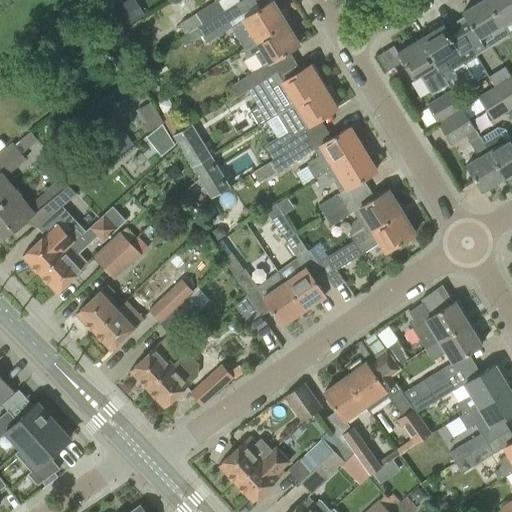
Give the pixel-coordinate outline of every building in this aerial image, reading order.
[(195,14),(201,24),(223,11),(217,2),(219,0),(214,0),(215,2),(195,14)] [(481,0),(462,12),(468,21),(458,27),(468,44),(475,56),(487,49),(480,37),(491,30),(498,41),(507,35),(501,25),(500,25),(484,0),(481,0)] [(511,0),(484,0),(500,25),(501,25),(507,35),(511,42),(511,41),(511,21),(510,19),(511,17),(511,0)] [(232,27),(244,48),(285,23),(271,1),(243,19),(235,5),(223,12),(223,11),(201,24),(201,25),(197,29),(206,43),(232,27)] [(126,4),(115,10),(126,28),(137,21),(126,4)] [(72,5),(58,9),(61,19),(75,15),(72,5)] [(285,23),(244,48),(245,48),(243,50),(248,58),(254,54),(262,67),(298,45),(285,23)] [(428,30),(429,32),(419,38),(442,76),(451,70),(445,59),(457,52),(464,63),(475,56),(468,44),(458,27),(447,33),(442,24),(440,25),(439,23),(428,30)] [(442,76),(419,38),(397,52),(413,78),(426,70),(433,81),(442,76)] [(272,118),(276,116),(276,115),(323,86),(317,76),(319,75),(311,63),(282,81),(278,75),(264,84),(274,100),(265,106),(272,118)] [(488,76),(494,86),(510,76),(505,66),(488,76)] [(256,71),(230,87),(236,96),(262,81),(256,71)] [(511,78),(495,89),(509,111),(511,109),(511,78)] [(272,161),(304,141),(315,134),(309,125),(337,108),(323,86),(276,115),(276,116),(287,133),(277,138),(264,146),(272,161)] [(509,111),(495,89),(478,98),(492,122),(509,111)] [(438,122),(438,123),(462,108),(451,90),(426,105),(437,123),(438,122)] [(462,108),(438,123),(437,124),(450,144),(474,129),(462,108)] [(161,123),(145,136),(160,155),(173,144),(161,123)] [(211,156),(191,124),(172,135),(191,167),(192,166),(192,167),(211,156)] [(314,179),(321,175),(362,149),(348,127),(320,145),(321,146),(313,150),(317,157),(307,163),(306,167),(314,179)] [(496,127),(480,137),(488,150),(488,151),(504,177),(511,172),(511,140),(510,137),(509,138),(504,129),(496,127)] [(488,150),(480,137),(479,136),(469,142),(478,157),(465,164),(481,191),(504,177),(488,151),(488,150)] [(0,203),(16,191),(4,176),(25,159),(21,154),(14,145),(11,141),(0,150),(0,203)] [(304,141),(272,161),(269,163),(276,173),(310,152),(304,141)] [(321,175),(326,183),(331,180),(339,193),(375,171),(362,149),(321,175)] [(192,166),(191,167),(210,198),(230,187),(211,156),(192,167),(192,166)] [(16,191),(0,203),(0,237),(2,239),(17,227),(29,217),(38,227),(58,210),(75,196),(77,194),(64,179),(29,207),(16,191)] [(348,234),(353,241),(401,212),(387,190),(370,200),(352,211),(357,218),(351,222),(348,234)] [(319,205),(325,215),(342,204),(336,194),(319,205)] [(342,204),(325,215),(331,226),(349,215),(342,204)] [(332,265),(335,270),(379,242),(385,251),(414,234),(401,212),(353,241),(326,257),(332,265)] [(271,221),(297,258),(298,258),(298,257),(307,251),(281,214),(271,221)] [(65,249),(39,274),(56,292),(87,263),(78,253),(97,235),(103,241),(116,229),(102,215),(97,219),(81,235),(81,234),(70,244),(65,249)] [(226,221),(221,225),(227,234),(236,228),(232,222),(226,221)] [(68,235),(56,222),(21,255),(39,274),(65,249),(70,244),(81,234),(75,228),(68,235)] [(215,229),(210,232),(215,241),(224,235),(221,230),(215,229)] [(92,257),(102,268),(129,243),(119,232),(92,257)] [(129,243),(102,268),(113,280),(141,255),(129,243)] [(221,259),(234,277),(247,294),(256,287),(244,270),(231,252),(221,259)] [(316,263),(322,272),(334,288),(344,281),(326,257),(316,263)] [(297,258),(277,272),(303,310),(324,295),(312,278),(298,258),(297,258)] [(303,310),(277,272),(256,287),(282,324),(303,310)] [(160,322),(191,292),(180,280),(148,310),(160,322)] [(75,313),(93,331),(118,307),(108,297),(114,292),(107,284),(75,313)] [(188,296),(162,320),(163,321),(159,324),(171,337),(200,310),(189,297),(188,296)] [(125,301),(118,307),(93,331),(110,350),(142,319),(125,301)] [(467,323),(454,301),(430,316),(422,302),(408,312),(415,324),(411,327),(425,349),(429,346),(467,323)] [(467,323),(429,346),(425,349),(432,361),(446,353),(452,362),(481,345),(467,323)] [(351,372),(344,377),(364,406),(384,391),(387,389),(381,382),(389,376),(399,369),(398,368),(387,351),(376,336),(366,343),(376,358),(368,363),(367,365),(365,362),(363,364),(359,359),(347,367),(351,372)] [(129,370),(146,389),(172,365),(162,355),(167,349),(160,341),(129,370)] [(172,365),(146,389),(164,407),(197,376),(197,365),(186,352),(172,365)] [(191,392),(201,404),(231,377),(220,365),(191,392)] [(456,405),(462,414),(462,415),(507,387),(493,365),(464,382),(472,395),(456,405)] [(423,380),(429,390),(448,378),(442,368),(423,380)] [(0,403),(13,391),(0,377),(0,403)] [(344,377),(323,392),(335,408),(343,420),(364,406),(344,377)] [(429,390),(408,403),(415,413),(416,413),(436,400),(454,389),(448,378),(429,390)] [(321,408),(304,382),(283,396),(301,422),(321,408)] [(462,415),(462,414),(458,417),(466,430),(486,417),(491,426),(511,413),(511,395),(507,387),(462,415)] [(415,413),(408,403),(399,390),(388,397),(402,416),(396,420),(410,439),(396,449),(400,455),(430,433),(416,413),(415,413)] [(0,417),(0,435),(3,433),(19,450),(54,419),(37,399),(15,419),(8,411),(0,417)] [(54,419),(19,450),(35,468),(29,473),(38,483),(59,468),(50,458),(72,438),(67,433),(69,432),(57,418),(55,419),(54,419)] [(352,427),(337,437),(341,443),(344,440),(364,467),(369,475),(381,467),(352,427)] [(448,453),(454,462),(490,441),(484,431),(448,453)] [(218,465),(235,483),(270,450),(260,439),(256,443),(249,436),(218,465)] [(288,470),(300,482),(330,453),(332,452),(321,439),(319,441),(288,470)] [(341,443),(300,482),(310,493),(340,465),(352,478),(364,467),(344,440),(341,443)] [(490,441),(454,462),(461,474),(496,452),(490,441)] [(498,480),(511,472),(511,441),(503,447),(508,454),(499,460),(500,469),(493,472),(498,480)] [(280,470),(290,461),(275,445),(270,450),(235,483),(252,502),(283,473),(280,470)] [(417,487),(410,494),(417,501),(424,495),(417,487)] [(365,511),(389,511),(399,503),(391,494),(385,499),(383,496),(365,511)] [(389,511),(411,511),(417,507),(406,496),(399,503),(389,511)] [(290,511),(329,511),(330,511),(319,499),(313,505),(306,498),(290,511)] [(445,500),(437,505),(441,511),(442,511),(449,507),(445,500)] [(503,511),(511,511),(511,502),(501,509),(503,511)]
